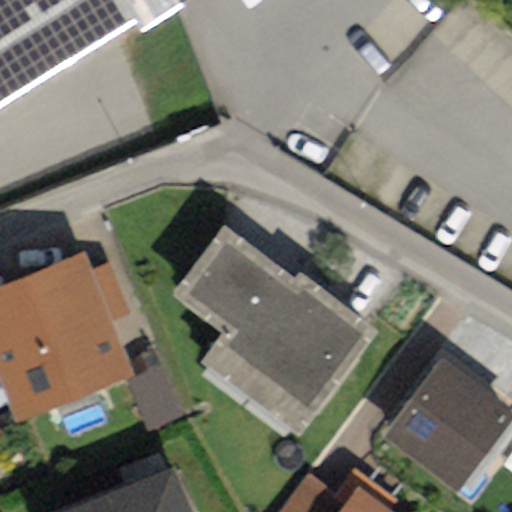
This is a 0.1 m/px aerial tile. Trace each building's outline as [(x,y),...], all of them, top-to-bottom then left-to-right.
[(0,0),(0,105),(135,24),(140,30),(181,4),(177,0),(0,0)] [(198,363),(298,433),(376,333),(298,273),(292,278),(223,225),(173,292),(219,335),(198,363)] [(85,252),(0,285),(0,386),(15,424),(126,381),(135,377),(113,323),(92,270),(85,252)] [(109,264),(92,270),(113,323),(130,317),(109,264)] [(511,413),(442,361),(384,440),(454,493),(511,414),(511,413)] [(135,377),(126,381),(148,433),(184,418),(162,365),(135,377)] [(193,511),(175,468),(65,511),(193,511)] [(339,511),(345,504),(307,476),(280,511),(339,511)] [(391,511),(357,487),(345,504),(339,511),(391,511)]
